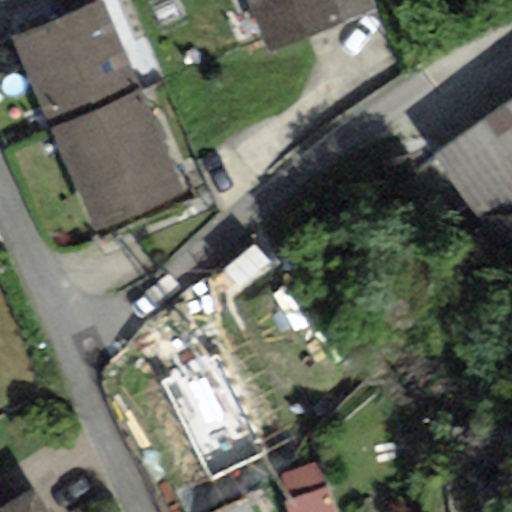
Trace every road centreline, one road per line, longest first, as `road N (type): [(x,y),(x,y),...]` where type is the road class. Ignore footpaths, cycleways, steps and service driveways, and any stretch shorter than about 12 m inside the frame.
road 1 (residential): [(74,358),(511,36)]
road 2 (residential): [(74,358),(0,182)]
road 3 (residential): [(140,511),(74,358)]
